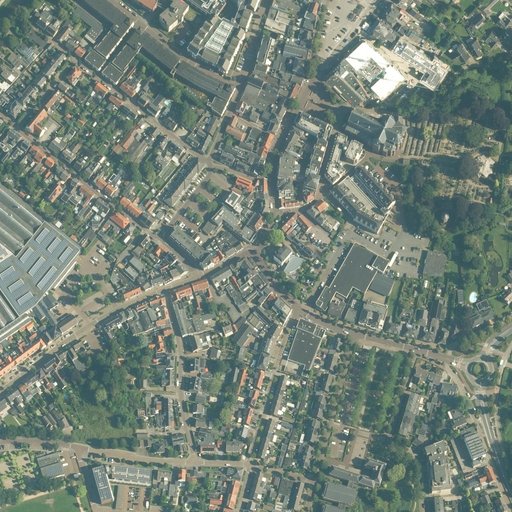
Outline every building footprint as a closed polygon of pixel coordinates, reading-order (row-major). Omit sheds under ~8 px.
[(123,37),(124,36),(133,25),(127,20),(120,14),(113,9),(107,4),(101,0),(83,0),(82,2),(85,4),(85,3),(86,2),(93,8),(99,13),(106,18),(112,24),(119,29),(123,32),(122,33),(118,30),(118,31),(117,31),(116,33),(114,31),(113,32),(107,40),(102,46),(96,53),(105,59),(106,60),(111,53),(116,47),(122,39),(124,37),(123,37)] [(131,0),(147,10),(147,11),(148,11),(150,12),(153,14),(157,8),(160,9),(164,11),(168,13),(170,16),(171,15),(172,13),(170,11),(162,7),(153,3),(155,0),(131,0)] [(184,0),(206,15),(207,14),(211,18),(215,21),(217,18),(226,5),(223,4),(224,2),(225,2),(226,0),(184,0)] [(191,56),(185,66),(190,68),(191,69),(195,63),(196,62),(197,62),(198,61),(199,61),(200,61),(201,62),(209,65),(216,69),(218,70),(218,71),(217,72),(218,72),(220,73),(221,73),(222,74),(223,74),(225,75),(226,76),(226,75),(226,74),(227,73),(229,68),(230,67),(240,45),(244,37),(242,36),(242,35),(242,34),(243,32),(245,33),(252,16),(250,15),(250,14),(250,13),(251,12),(254,13),(258,0),(231,0),(238,5),(237,7),(240,8),(234,24),(231,23),(230,27),(222,23),(217,18),(215,21),(211,18),(197,39),(190,49),(187,53),(191,56)] [(313,0),(272,0),(270,9),(273,10),(291,16),(313,24),(315,25),(316,19),(315,19),(317,11),(319,12),(321,5),(314,2),(313,2),(313,0)] [(488,0),(479,9),(487,16),(491,13),(487,9),(496,0),(488,0)] [(179,6),(180,4),(176,2),(170,11),(172,13),(171,15),(170,16),(168,13),(166,15),(159,21),(162,24),(163,23),(167,28),(166,29),(168,32),(177,25),(177,24),(179,22),(180,22),(181,23),(183,20),(182,20),(184,17),(186,19),(188,20),(189,18),(191,19),(194,15),(189,12),(188,11),(185,8),(184,9),(179,6)] [(400,9),(397,7),(393,4),(393,3),(391,3),(391,4),(388,8),(386,10),(386,11),(394,17),(397,19),(399,20),(403,23),(408,27),(422,36),(425,30),(409,20),(411,17),(403,11),(400,9)] [(291,16),(273,10),(270,17),(268,16),(268,15),(267,18),(267,20),(275,22),(300,30),(313,35),(313,34),(315,25),(313,24),(291,16)] [(37,14),(35,16),(41,21),(37,25),(44,30),(50,23),(46,20),(50,15),(48,14),(45,11),(41,16),(37,13),(37,14)] [(397,19),(394,17),(386,11),(382,16),(382,17),(386,19),(393,25),(396,20),(397,19)] [(421,22),(425,17),(418,12),(414,16),(421,22)] [(481,22),(485,18),(481,13),(473,21),(475,23),(472,26),(476,30),(479,27),(483,23),(481,22)] [(47,32),(53,37),(58,32),(55,29),(59,23),(56,21),(60,16),(57,14),(50,22),(50,23),(52,25),(51,26),(47,32)] [(511,23),(511,19),(510,18),(505,14),(501,18),(501,17),(497,23),(502,27),(506,30),(510,26),(509,25),(510,24),(511,24),(511,23)] [(67,28),(73,20),(70,17),(64,25),(67,27),(67,28)] [(384,22),(380,19),(377,23),(374,27),(389,37),(393,40),(393,39),(394,39),(397,37),(401,35),(397,31),(392,29),(390,27),(391,27),(384,22)] [(312,36),(313,35),(300,30),(275,22),(267,20),(264,29),(278,34),(299,43),(311,46),(313,36),(312,36)] [(403,23),(397,31),(401,35),(402,35),(405,31),(408,27),(403,23)] [(71,31),(67,28),(67,27),(65,30),(60,36),(57,40),(61,44),(64,40),(69,34),(70,35),(72,32),(71,31)] [(389,37),(374,27),(370,33),(381,39),(387,41),(389,37)] [(96,32),(94,30),(92,28),(86,35),(84,38),(93,45),(94,45),(94,46),(96,43),(94,41),(95,40),(98,36),(99,34),(96,32)] [(46,43),(46,42),(31,29),(31,30),(32,30),(28,34),(28,35),(24,40),(27,37),(31,41),(32,40),(36,44),(37,43),(38,44),(42,47),(46,43)] [(153,41),(146,36),(140,30),(132,39),(132,40),(133,39),(133,40),(130,43),(130,42),(128,44),(123,51),(117,58),(112,65),(113,66),(121,72),(127,65),(132,59),(137,52),(139,50),(136,48),(137,47),(138,46),(138,47),(139,46),(135,43),(136,42),(139,45),(146,50),(152,55),(159,61),(166,66),(173,72),(172,73),(170,77),(173,79),(175,75),(176,73),(184,78),(191,83),(199,87),(206,91),(214,95),(216,95),(219,97),(218,98),(213,107),(212,106),(211,106),(208,104),(207,107),(206,107),(211,109),(212,110),(211,111),(220,118),(221,118),(228,103),(231,96),(232,96),(234,91),(229,88),(229,89),(224,86),(219,84),(211,80),(204,77),(197,73),(191,69),(190,68),(185,66),(182,64),(181,67),(178,65),(180,63),(180,62),(173,57),(166,51),(160,46),(153,41)] [(488,36),(490,37),(487,42),(491,44),(490,45),(491,45),(495,48),(498,45),(497,44),(498,43),(499,43),(503,39),(492,31),(488,36)] [(287,45),(309,51),(311,46),(299,43),(278,34),(276,42),(288,44),(287,45)] [(396,42),(392,47),(427,70),(422,77),(435,86),(449,64),(442,59),(441,60),(435,56),(434,58),(404,39),(405,39),(401,37),(397,43),(396,42)] [(267,53),(268,47),(270,41),(269,40),(261,38),(257,51),(267,53)] [(72,52),(76,49),(77,47),(73,44),(75,41),(73,39),(70,42),(66,47),(72,52)] [(472,40),(467,42),(470,48),(471,47),(473,51),(474,50),(476,55),(478,54),(478,55),(481,53),(481,52),(482,52),(475,39),(473,41),(472,40)] [(363,40),(345,56),(362,74),(363,73),(368,79),(369,79),(373,83),(371,85),(381,96),(381,95),(383,93),(385,95),(389,92),(387,90),(390,88),(391,90),(396,85),(395,84),(399,80),(399,81),(399,80),(401,78),(402,79),(405,76),(403,74),(402,73),(401,74),(399,72),(400,71),(394,64),(393,64),(392,65),(391,63),(389,60),(388,60),(384,56),(382,54),(381,52),(377,49),(376,49),(365,40),(363,40)] [(270,41),(268,47),(308,57),(309,52),(309,51),(287,45),(288,44),(276,42),(275,42),(270,41)] [(35,59),(31,55),(33,53),(37,57),(40,54),(33,49),(31,47),(29,49),(21,43),(16,49),(27,59),(26,61),(30,65),(35,59)] [(455,50),(449,54),(453,59),(454,58),(456,61),(460,58),(462,61),(470,55),(461,43),(458,46),(459,47),(455,50)] [(282,57),(307,64),(307,63),(306,63),(308,57),(268,47),(267,53),(272,55),(282,57)] [(75,54),(81,59),(85,53),(87,51),(84,49),(82,51),(79,49),(75,54)] [(54,56),(62,62),(64,60),(65,59),(65,58),(66,58),(62,54),(59,50),(56,54),(54,56)] [(272,55),(267,53),(257,51),(253,65),(254,65),(273,71),(279,73),(285,75),(287,67),(293,69),(292,75),(300,76),(304,78),(308,64),(307,64),(282,57),(272,55)] [(92,52),(87,58),(84,61),(90,66),(94,62),(95,62),(99,57),(92,52)] [(21,61),(17,57),(13,54),(7,60),(11,63),(12,63),(11,64),(12,65),(12,64),(16,68),(17,69),(22,64),(27,68),(30,65),(26,61),(23,59),(21,61)] [(52,61),(59,66),(60,66),(61,65),(60,64),(62,62),(54,56),(53,55),(51,57),(54,59),(52,61)] [(344,57),(341,60),(350,70),(352,68),(358,74),(357,75),(357,76),(360,80),(362,77),(367,82),(368,80),(369,79),(368,79),(363,75),(362,74),(345,56),(344,57)] [(98,72),(106,62),(99,57),(95,62),(96,63),(92,67),(98,72)] [(341,60),(334,67),(342,75),(369,101),(371,99),(364,89),(357,79),(355,76),(350,70),(341,60)] [(42,63),(44,65),(42,67),(45,69),(44,70),(51,76),(51,75),(52,74),(53,74),(53,73),(55,70),(48,65),(46,63),(43,61),(42,63)] [(58,67),(59,66),(52,61),(50,63),(48,65),(55,70),(57,69),(57,68),(58,67)] [(12,69),(11,71),(4,64),(1,68),(5,71),(5,70),(16,80),(20,76),(20,75),(17,72),(13,69),(13,70),(12,69)] [(116,71),(109,65),(102,75),(107,80),(111,75),(112,76),(116,71)] [(272,73),(273,71),(254,65),(254,67),(253,70),(252,73),(268,77),(271,78),(280,81),(281,78),(275,76),(275,75),(272,73)] [(128,80),(137,69),(134,67),(125,78),(128,80)] [(334,67),(324,77),(325,78),(332,85),(333,83),(339,88),(352,102),(353,103),(355,104),(355,105),(358,106),(362,107),(362,108),(369,101),(342,75),(334,67)] [(74,69),(70,74),(77,79),(80,75),(83,77),(86,74),(82,71),(81,73),(78,71),(78,72),(74,69)] [(11,86),(16,80),(5,70),(5,71),(1,75),(5,78),(5,79),(7,80),(8,81),(6,83),(11,86)] [(37,74),(39,76),(37,79),(44,84),(45,84),(46,82),(47,80),(41,74),(38,72),(36,70),(34,72),(37,74)] [(50,76),(51,76),(44,70),(41,74),(47,80),(49,78),(50,78),(50,77),(50,76)] [(115,86),(123,76),(116,71),(112,76),(113,77),(110,81),(115,86)] [(280,81),(281,81),(292,85),(300,88),(301,87),(300,87),(303,81),(303,82),(304,81),(299,79),(293,77),(285,75),(279,73),(273,71),(272,73),(275,75),(275,76),(281,78),(280,81)] [(268,77),(252,73),(251,76),(252,76),(259,79),(266,82),(268,77)] [(77,79),(70,74),(66,79),(69,82),(74,86),(78,81),(77,79)] [(139,83),(142,79),(139,77),(137,80),(135,81),(126,94),(131,99),(135,95),(136,93),(136,92),(135,91),(138,87),(136,86),(139,83)] [(149,77),(146,81),(145,81),(140,88),(143,90),(151,79),(149,77)] [(279,86),(281,81),(280,81),(271,78),(268,77),(266,82),(279,86)] [(33,89),(30,87),(29,88),(28,90),(23,85),(19,82),(21,80),(19,78),(15,82),(17,84),(21,87),(33,97),(36,93),(37,93),(33,89)] [(124,84),(120,89),(126,94),(135,81),(137,80),(134,78),(130,83),(127,81),(125,84),(124,84)] [(300,88),(292,85),(281,81),(279,86),(283,87),(283,88),(283,89),(270,85),(270,86),(250,78),(247,85),(248,85),(279,98),(280,96),(289,100),(288,103),(289,104),(291,101),(294,102),(298,94),(300,88)] [(34,83),(40,88),(42,86),(43,85),(44,84),(37,79),(34,83)] [(155,81),(152,79),(151,79),(143,90),(146,92),(151,85),(155,81)] [(40,88),(34,83),(32,81),(30,83),(32,85),(30,87),(33,89),(37,93),(37,92),(38,92),(39,91),(39,90),(40,88)] [(92,91),(95,87),(98,84),(95,81),(89,89),(92,91)] [(11,86),(6,83),(4,82),(2,85),(0,83),(0,93),(4,89),(6,91),(11,86)] [(58,88),(71,98),(70,99),(71,100),(73,98),(72,97),(73,96),(67,91),(69,89),(62,83),(58,88)] [(99,95),(104,88),(99,84),(94,91),(99,95)] [(279,98),(277,98),(248,85),(247,86),(246,89),(246,90),(245,91),(244,93),(274,106),(285,112),(286,112),(290,104),(289,104),(288,103),(281,99),(279,98)] [(30,100),(33,97),(21,87),(19,89),(22,92),(24,94),(23,95),(30,100)] [(197,101),(198,101),(201,97),(196,93),(187,87),(184,91),(197,101)] [(108,92),(104,88),(99,95),(95,99),(98,101),(99,102),(101,99),(102,98),(103,98),(105,96),(108,92)] [(77,93),(78,95),(79,95),(85,100),(87,97),(79,90),(77,93)] [(60,94),(56,91),(51,96),(60,103),(63,99),(65,102),(70,105),(73,107),(75,104),(72,102),(62,94),(61,93),(60,95),(60,94)] [(17,93),(15,95),(27,104),(30,100),(23,95),(21,93),(20,95),(17,93)] [(242,97),(240,103),(246,105),(254,108),(256,109),(259,110),(261,111),(264,112),(272,115),(275,117),(282,120),(286,112),(285,112),(274,106),(244,93),(242,97)] [(145,98),(147,95),(145,94),(140,99),(137,103),(147,111),(151,105),(152,104),(149,102),(145,98)] [(0,97),(0,98),(7,104),(9,102),(7,101),(7,100),(2,95),(0,97)] [(24,108),(27,104),(15,95),(13,97),(16,99),(14,100),(16,102),(23,109),(24,108)] [(76,98),(82,103),(85,100),(79,95),(78,95),(76,98)] [(108,101),(111,103),(110,105),(106,109),(109,111),(111,109),(118,100),(113,95),(108,101)] [(51,96),(47,101),(52,106),(54,103),(58,106),(60,104),(51,96)] [(154,102),(152,104),(151,105),(147,111),(156,118),(160,112),(155,108),(157,105),(158,105),(161,100),(157,97),(153,102),(154,102)] [(123,104),(118,100),(111,109),(113,110),(116,106),(119,109),(123,104)] [(48,111),(52,106),(47,101),(43,107),(47,110),(48,111)] [(12,103),(10,106),(11,107),(19,114),(21,111),(22,111),(21,110),(23,109),(16,102),(14,104),(12,103)] [(191,111),(196,105),(192,102),(187,108),(191,111)] [(254,108),(246,105),(245,107),(239,104),(236,112),(242,115),(244,111),(250,114),(254,108)] [(309,113),(318,113),(318,104),(309,104),(309,113)] [(120,114),(123,116),(126,119),(128,116),(132,111),(127,106),(120,114)] [(16,117),(19,114),(11,107),(9,110),(8,109),(5,112),(7,113),(6,114),(9,116),(10,115),(14,119),(15,119),(16,117)] [(254,113),(256,109),(254,108),(250,114),(249,116),(251,117),(250,120),(256,123),(260,117),(259,117),(259,116),(260,114),(261,111),(259,110),(257,115),(254,113)] [(405,131),(406,131),(405,130),(404,130),(402,129),(402,128),(402,118),(393,118),(389,116),(387,121),(387,122),(383,123),(382,122),(382,121),(381,121),(379,121),(379,120),(379,121),(378,122),(377,121),(377,122),(376,122),(377,121),(373,119),(373,120),(365,117),(366,116),(362,114),(362,115),(356,112),(356,111),(355,111),(355,110),(356,110),(355,109),(355,110),(354,109),(354,108),(353,108),(353,109),(352,109),(351,109),(351,110),(351,111),(350,111),(351,112),(344,125),(344,124),(343,124),(344,125),(342,128),(341,129),(342,129),(346,131),(345,131),(344,131),(344,132),(345,132),(344,133),(345,133),(346,133),(352,135),(351,136),(355,138),(355,137),(362,141),(362,142),(366,144),(366,143),(367,143),(366,144),(367,144),(367,145),(367,146),(368,146),(369,147),(370,147),(372,147),(373,151),(372,151),(373,152),(374,151),(377,153),(377,154),(378,154),(378,153),(381,152),(382,154),(383,154),(382,155),(384,156),(386,157),(387,154),(390,155),(390,156),(391,157),(391,156),(393,155),(394,155),(394,154),(395,152),(396,152),(395,151),(393,150),(396,150),(397,151),(397,150),(400,149),(401,149),(400,148),(402,146),(403,146),(403,145),(401,144),(401,142),(402,141),(403,140),(403,139),(402,137),(405,135),(406,136),(406,135),(405,134),(405,131)] [(35,135),(35,136),(36,135),(39,137),(39,138),(40,138),(41,136),(42,136),(43,134),(45,132),(45,131),(44,133),(42,131),(43,130),(40,127),(40,128),(39,127),(45,120),(45,119),(46,118),(49,120),(51,117),(49,115),(47,116),(46,115),(42,112),(40,111),(39,112),(39,113),(37,116),(37,115),(36,116),(34,118),(34,119),(35,119),(33,122),(32,121),(30,124),(29,124),(30,125),(28,128),(27,127),(26,129),(27,130),(31,134),(31,133),(33,135),(34,133),(35,135)] [(134,121),(138,116),(132,111),(128,116),(131,119),(129,121),(132,123),(133,121),(134,121)] [(169,113),(166,118),(169,120),(165,125),(173,131),(179,124),(172,118),(174,116),(170,112),(169,113)] [(275,117),(272,115),(264,112),(263,116),(261,119),(271,124),(279,127),(280,126),(280,124),(281,123),(282,122),(281,122),(282,120),(275,117)] [(114,125),(120,118),(117,115),(111,123),(114,125)] [(205,118),(201,115),(199,118),(215,129),(216,130),(220,123),(219,123),(218,122),(214,119),(212,118),(212,119),(210,118),(208,120),(205,118)] [(277,175),(277,180),(288,182),(293,182),(299,182),(303,183),(303,190),(304,190),(305,191),(312,193),(315,194),(316,190),(330,193),(333,196),(334,198),(352,217),(353,218),(354,219),(353,221),(372,232),(377,235),(377,234),(384,223),(386,220),(388,215),(389,214),(386,212),(391,208),(395,204),(396,203),(393,199),(391,197),(388,194),(386,191),(383,188),(380,185),(378,182),(375,180),(372,177),(370,174),(367,171),(365,168),(359,162),(358,161),(359,158),(362,152),(361,151),(362,149),(361,148),(354,144),(353,146),(351,145),(349,149),(347,149),(348,146),(346,146),(345,148),(344,148),(347,141),(336,136),(331,133),(331,134),(330,134),(329,133),(329,131),(329,130),(329,129),(322,126),(321,125),(318,124),(309,119),(299,115),(294,125),(292,128),(302,133),(304,134),(304,133),(310,135),(307,141),(306,140),(305,142),(306,142),(308,143),(306,146),(304,151),(306,152),(312,154),(309,163),(307,171),(295,163),(291,160),(279,155),(278,162),(277,169),(277,175)] [(140,117),(136,122),(137,123),(136,124),(140,127),(145,121),(140,117)] [(212,137),(213,137),(216,130),(215,129),(199,118),(194,125),(211,139),(212,137)] [(232,118),(225,134),(227,135),(226,137),(233,140),(241,143),(243,143),(244,139),(246,135),(244,133),(243,135),(233,130),(237,122),(237,121),(238,120),(232,118)] [(76,124),(81,128),(86,123),(80,119),(76,124)] [(198,132),(199,129),(194,125),(193,126),(186,120),(182,125),(193,133),(190,136),(194,138),(195,137),(196,135),(198,132)] [(279,127),(271,124),(267,131),(275,135),(279,127)] [(251,132),(248,138),(262,145),(261,145),(269,148),(274,138),(253,128),(251,132)] [(292,128),(289,134),(298,139),(299,139),(301,139),(302,138),(301,140),(302,140),(305,142),(306,140),(307,141),(310,135),(304,133),(304,134),(302,133),(292,128)] [(67,135),(65,138),(69,141),(74,135),(74,134),(75,132),(71,129),(67,135)] [(155,139),(157,137),(160,133),(154,129),(152,132),(151,132),(144,141),(148,144),(148,145),(153,138),(155,139)] [(198,132),(196,135),(203,139),(201,144),(208,148),(212,139),(211,139),(199,129),(198,132)] [(6,147),(11,141),(17,134),(12,130),(9,133),(9,132),(5,136),(1,142),(4,145),(6,147)] [(19,141),(22,138),(17,134),(11,141),(6,147),(7,147),(9,146),(12,148),(16,145),(19,141)] [(138,142),(135,139),(128,134),(120,146),(118,145),(113,152),(125,161),(130,154),(132,155),(141,144),(138,142)] [(289,134),(284,143),(294,147),(301,150),(304,151),(306,146),(308,143),(306,142),(305,142),(302,140),(301,142),(298,141),(299,139),(298,139),(289,134)] [(167,137),(166,138),(164,136),(164,137),(161,141),(156,148),(159,150),(160,149),(163,151),(167,145),(170,141),(169,140),(170,139),(167,137)] [(193,139),(194,138),(190,136),(189,137),(186,141),(198,150),(204,155),(208,148),(201,144),(196,141),(193,139)] [(57,138),(54,141),(49,148),(53,152),(59,145),(61,142),(57,138)] [(248,138),(245,144),(253,147),(256,149),(257,149),(268,153),(270,149),(269,148),(261,145),(262,145),(248,138)] [(26,154),(32,146),(26,141),(23,145),(21,144),(16,149),(10,157),(13,159),(20,151),(19,151),(20,149),(26,154)] [(65,151),(60,157),(65,161),(78,145),(79,143),(77,141),(74,145),(73,145),(69,150),(69,149),(68,149),(66,150),(65,151)] [(147,147),(148,144),(144,141),(141,144),(132,155),(132,156),(129,160),(130,160),(128,162),(130,163),(131,162),(138,166),(141,162),(137,159),(143,151),(144,151),(147,147)] [(64,144),(61,142),(59,145),(53,152),(58,156),(64,149),(63,149),(65,147),(66,145),(64,144)] [(173,151),(176,154),(181,147),(173,142),(170,146),(168,149),(172,152),(173,151)] [(235,147),(235,149),(250,154),(252,155),(256,157),(256,156),(265,159),(268,153),(257,149),(256,149),(253,147),(245,144),(243,143),(241,143),(239,148),(235,147)] [(284,143),(281,152),(285,154),(289,156),(296,159),(295,163),(307,171),(309,163),(312,154),(306,152),(304,151),(301,150),(294,147),(284,143)] [(70,165),(73,161),(75,159),(76,157),(76,156),(76,155),(75,155),(81,147),(78,145),(65,161),(70,165)] [(225,145),(223,151),(238,157),(245,160),(244,160),(245,160),(244,162),(248,164),(247,166),(248,166),(251,168),(252,166),(261,170),(262,166),(263,166),(262,166),(265,160),(265,159),(256,156),(256,157),(252,155),(250,154),(235,149),(225,145)] [(24,156),(16,165),(20,168),(28,159),(29,158),(33,161),(40,152),(34,147),(27,156),(26,157),(24,156)] [(185,150),(181,147),(176,154),(174,157),(171,160),(177,164),(179,161),(183,164),(186,161),(187,161),(189,158),(183,153),(185,150)] [(43,160),(46,157),(40,152),(33,161),(29,165),(32,168),(35,164),(34,163),(36,161),(39,163),(30,175),(33,177),(37,173),(39,170),(41,168),(44,163),(42,162),(42,161),(43,160)] [(7,153),(0,160),(0,161),(3,164),(10,156),(7,153)] [(222,156),(219,161),(225,164),(230,155),(227,154),(226,156),(223,154),(222,156)] [(151,163),(155,166),(162,172),(166,166),(159,161),(161,157),(158,155),(151,163)] [(230,155),(225,164),(232,167),(234,161),(235,159),(231,158),(232,156),(230,155)] [(97,162),(98,162),(96,164),(91,171),(88,169),(86,171),(83,175),(88,180),(92,176),(93,174),(94,174),(95,174),(100,167),(100,168),(102,166),(102,165),(106,160),(101,157),(97,162)] [(176,184),(179,180),(183,175),(186,171),(189,167),(193,162),(196,158),(194,157),(160,201),(169,209),(171,207),(163,201),(166,197),(169,192),(173,188),(176,184)] [(205,165),(204,165),(196,158),(193,162),(202,170),(205,165)] [(51,170),(55,164),(49,159),(45,165),(51,170)] [(74,168),(79,173),(84,166),(87,163),(84,161),(81,159),(79,162),(74,168)] [(238,162),(235,170),(243,173),(244,172),(247,166),(248,164),(244,162),(242,161),(241,163),(238,162)] [(198,174),(202,170),(193,162),(189,167),(197,173),(198,174)] [(96,175),(96,176),(91,182),(96,186),(100,180),(109,169),(105,166),(98,175),(97,175),(96,175)] [(124,169),(126,167),(124,166),(116,176),(112,181),(109,186),(107,188),(104,192),(110,197),(112,199),(115,195),(113,194),(113,193),(115,191),(118,188),(116,186),(115,186),(123,177),(122,177),(127,171),(124,169)] [(159,182),(169,168),(167,166),(156,180),(159,182)] [(248,166),(245,173),(257,178),(261,170),(252,166),(251,168),(248,166)] [(65,172),(59,167),(53,174),(55,175),(55,179),(57,182),(58,181),(59,179),(65,172)] [(186,171),(194,177),(197,173),(189,167),(186,171)] [(183,175),(191,182),(194,177),(186,171),(183,175)] [(67,180),(71,176),(65,172),(59,179),(62,181),(65,183),(67,180)] [(54,176),(51,174),(45,182),(44,183),(47,184),(49,181),(50,181),(54,176)] [(192,182),(191,182),(183,175),(179,180),(188,187),(192,182)] [(239,178),(235,185),(240,187),(243,180),(239,178)] [(6,179),(3,182),(10,188),(13,185),(6,179)] [(77,186),(79,184),(74,180),(71,183),(70,186),(71,187),(68,191),(62,199),(67,203),(76,191),(79,187),(77,186)] [(107,185),(106,184),(100,180),(96,186),(102,191),(105,187),(107,185)] [(185,191),(188,187),(179,180),(176,184),(184,190),(185,191)] [(244,189),(248,181),(243,180),(240,187),(239,189),(240,190),(241,188),(244,189)] [(277,185),(277,186),(277,187),(277,188),(277,190),(278,190),(293,189),(293,182),(288,182),(277,180),(277,183),(277,185)] [(61,183),(60,183),(58,181),(57,182),(45,198),(52,203),(62,190),(58,187),(61,183)] [(255,201),(256,201),(256,200),(255,197),(257,197),(259,197),(259,195),(262,195),(262,191),(267,191),(267,181),(261,181),(257,181),(254,187),(255,188),(250,194),(247,199),(242,205),(249,210),(254,203),(251,201),(252,200),(255,201)] [(247,194),(247,193),(250,194),(255,188),(254,187),(251,186),(252,183),(248,181),(244,189),(243,192),(247,194)] [(0,343),(6,340),(7,339),(11,336),(25,327),(31,322),(26,314),(29,312),(32,310),(33,309),(38,306),(42,301),(48,297),(50,296),(47,293),(49,290),(51,288),(55,291),(75,267),(78,263),(76,258),(79,253),(81,254),(84,250),(73,242),(0,182),(0,343)] [(181,194),(184,190),(176,184),(173,188),(181,194)] [(79,204),(81,201),(89,191),(83,186),(78,193),(80,195),(75,201),(79,204)] [(177,199),(181,194),(173,188),(169,192),(177,199)] [(131,204),(129,207),(126,210),(132,215),(139,206),(137,204),(140,200),(139,199),(145,191),(143,189),(136,197),(135,198),(132,202),(132,203),(131,204)] [(293,189),(278,190),(279,198),(279,200),(284,199),(290,199),(290,196),(293,196),(293,189)] [(94,196),(89,191),(81,201),(84,203),(81,207),(83,208),(77,215),(78,216),(75,218),(78,221),(81,217),(88,208),(86,206),(94,196)] [(259,201),(268,201),(267,195),(267,191),(262,191),(262,195),(259,195),(259,197),(257,197),(255,197),(256,200),(256,201),(258,201),(259,201)] [(178,199),(177,199),(169,192),(166,197),(175,204),(178,199)] [(232,192),(222,205),(223,206),(227,209),(226,210),(239,221),(243,216),(244,218),(247,215),(250,211),(249,210),(242,205),(247,199),(243,197),(243,198),(232,192)] [(303,201),(301,201),(302,206),(307,204),(314,200),(313,199),(310,194),(310,195),(307,193),(303,195),(303,198),(303,201)] [(132,202),(135,198),(131,195),(128,199),(125,197),(122,201),(119,205),(126,210),(129,206),(131,204),(132,202)] [(172,208),(175,204),(166,197),(163,201),(171,207),(172,208)] [(94,206),(99,210),(105,204),(99,199),(94,206)] [(279,200),(278,200),(279,209),(292,208),(294,208),(302,206),(301,201),(300,201),(293,203),(285,203),(285,205),(284,205),(284,199),(279,200)] [(143,206),(147,209),(151,204),(152,203),(148,200),(143,206)] [(328,208),(321,201),(318,204),(314,208),(320,215),(328,218),(329,218),(330,217),(326,214),(327,214),(325,212),(328,210),(327,209),(328,208)] [(97,213),(101,216),(104,218),(106,215),(111,209),(105,204),(99,210),(97,213)] [(145,215),(143,218),(140,221),(145,225),(152,216),(150,214),(155,207),(151,204),(147,209),(145,211),(148,213),(146,215),(145,215)] [(139,206),(132,215),(137,219),(142,213),(143,211),(142,211),(143,209),(139,206)] [(262,217),(266,219),(270,211),(267,210),(266,208),(269,208),(269,206),(257,207),(257,208),(255,212),(262,217)] [(88,208),(81,217),(85,219),(92,209),(89,207),(88,208)] [(239,221),(226,210),(223,207),(210,221),(207,225),(205,226),(202,230),(208,236),(213,230),(214,231),(215,232),(216,231),(217,232),(220,229),(224,224),(234,233),(233,233),(242,240),(242,239),(248,244),(249,243),(249,244),(250,242),(250,243),(252,241),(253,242),(256,238),(258,235),(248,229),(244,225),(239,221)] [(338,223),(329,218),(328,218),(320,215),(314,208),(313,207),(306,213),(329,233),(338,223)] [(152,216),(145,225),(149,229),(155,223),(154,222),(158,218),(160,220),(164,215),(160,211),(154,218),(152,216)] [(262,218),(253,212),(250,211),(247,215),(250,217),(254,220),(255,220),(262,225),(266,221),(265,221),(262,218)] [(117,214),(116,214),(115,213),(115,214),(114,214),(111,217),(105,225),(108,227),(110,225),(112,226),(120,216),(117,214)] [(302,216),(299,219),(292,213),(278,228),(287,236),(290,232),(297,225),(297,224),(305,234),(309,230),(312,227),(302,216)] [(443,213),(443,215),(442,216),(441,217),(441,218),(441,219),(441,220),(441,221),(441,222),(442,223),(443,223),(444,224),(445,224),(446,223),(447,223),(447,222),(448,222),(448,221),(448,220),(449,219),(448,218),(448,217),(448,214),(443,213)] [(254,220),(250,217),(247,215),(244,218),(243,216),(239,221),(244,225),(248,229),(258,235),(256,234),(262,225),(255,220),(254,220)] [(120,216),(112,226),(113,227),(114,229),(112,231),(115,232),(125,220),(120,216)] [(123,231),(126,227),(129,223),(125,220),(115,232),(117,234),(121,229),(123,231)] [(129,225),(126,229),(124,232),(127,234),(126,236),(122,241),(126,244),(130,239),(129,238),(132,234),(132,233),(135,229),(129,225)] [(215,266),(210,257),(206,253),(205,253),(199,248),(194,243),(193,242),(190,240),(188,238),(183,234),(183,233),(182,232),(177,228),(173,232),(174,233),(169,238),(174,243),(180,248),(185,253),(191,257),(196,262),(197,261),(200,264),(199,265),(201,268),(204,271),(214,267),(215,266)] [(78,244),(82,247),(87,241),(88,240),(93,233),(94,232),(90,229),(78,244)] [(221,236),(222,237),(231,247),(235,254),(236,253),(236,254),(243,249),(239,243),(231,236),(226,232),(221,236)] [(151,241),(144,235),(137,244),(144,250),(151,241)] [(111,237),(109,239),(106,243),(109,245),(112,241),(113,242),(115,240),(111,237)] [(223,252),(216,242),(219,240),(217,237),(214,240),(215,240),(213,242),(211,244),(209,246),(209,247),(205,249),(207,252),(206,253),(210,257),(215,266),(224,261),(228,259),(225,255),(226,254),(224,251),(223,252)] [(225,255),(228,259),(235,254),(231,247),(222,237),(219,240),(216,242),(223,252),(224,251),(226,254),(225,255)] [(295,238),(292,241),(305,252),(304,253),(309,258),(313,253),(310,251),(308,249),(306,247),(299,241),(295,238)] [(353,289),(364,295),(377,273),(382,276),(389,265),(389,264),(389,263),(388,262),(356,244),(355,244),(354,245),(329,289),(325,287),(315,305),(316,308),(325,313),(336,294),(337,294),(344,298),(346,299),(353,289)] [(160,257),(166,250),(161,246),(156,251),(158,253),(156,255),(158,257),(159,256),(160,257)] [(289,265),(288,267),(289,273),(294,271),(297,269),(300,265),(302,261),(297,260),(297,259),(294,256),(293,257),(291,255),(292,254),(284,248),(281,251),(280,250),(279,251),(277,250),(275,253),(276,254),(275,255),(276,256),(274,260),(281,266),(284,263),(289,265)] [(428,252),(423,275),(427,276),(442,279),(448,256),(449,252),(434,248),(434,250),(433,253),(432,252),(428,251),(428,252)] [(140,256),(138,254),(135,250),(132,254),(134,256),(137,259),(140,256)] [(166,250),(160,257),(163,259),(164,258),(165,259),(171,254),(166,250)] [(149,256),(154,261),(157,258),(157,259),(157,258),(155,256),(152,253),(149,256)] [(171,254),(165,259),(163,261),(159,265),(161,267),(166,264),(167,266),(168,266),(169,264),(172,267),(177,262),(177,261),(176,259),(171,254)] [(137,259),(134,256),(127,264),(129,265),(129,266),(141,276),(142,278),(152,287),(153,288),(157,287),(153,276),(156,275),(156,274),(155,271),(151,273),(137,259)] [(115,266),(119,270),(119,269),(133,282),(136,279),(139,281),(137,283),(140,286),(139,287),(141,288),(142,288),(145,291),(153,288),(153,289),(153,288),(152,287),(142,278),(141,276),(129,266),(126,268),(117,260),(115,266)] [(243,260),(230,268),(232,272),(233,272),(236,276),(234,278),(237,283),(245,277),(247,276),(246,274),(248,273),(249,273),(253,270),(245,260),(243,260)] [(188,273),(178,261),(177,262),(172,267),(170,268),(171,270),(175,272),(177,273),(180,277),(188,273)] [(173,281),(170,275),(169,276),(167,273),(168,272),(167,271),(166,272),(165,271),(169,267),(167,266),(166,264),(161,267),(158,268),(162,276),(161,276),(162,279),(162,280),(165,285),(173,281)] [(115,266),(113,273),(120,281),(125,287),(128,286),(134,297),(141,294),(138,286),(134,288),(132,284),(131,282),(128,283),(117,271),(119,270),(115,266)] [(180,278),(180,277),(177,273),(175,272),(171,270),(170,268),(169,267),(165,271),(166,272),(167,271),(168,272),(167,273),(169,276),(170,275),(173,281),(180,278)] [(153,276),(157,287),(163,285),(159,276),(160,276),(159,273),(158,273),(157,270),(157,271),(156,269),(155,270),(155,271),(156,274),(156,275),(153,276)] [(223,286),(220,288),(222,290),(225,289),(223,287),(228,284),(229,286),(225,288),(228,293),(229,292),(229,293),(232,298),(238,308),(246,303),(241,297),(242,296),(238,291),(240,289),(238,286),(237,283),(234,278),(232,276),(227,269),(217,275),(223,286)] [(237,283),(238,286),(240,289),(246,285),(250,282),(249,282),(257,276),(253,270),(249,273),(248,273),(246,274),(247,276),(245,277),(237,283)] [(113,285),(120,281),(113,273),(110,280),(113,285)] [(394,281),(382,276),(377,273),(373,282),(390,290),(391,287),(392,287),(392,286),(394,281)] [(217,275),(210,279),(214,286),(218,284),(220,288),(223,286),(217,275)] [(247,305),(250,303),(257,295),(265,287),(257,276),(249,282),(250,282),(246,285),(240,289),(238,291),(242,296),(241,297),(247,305)] [(199,282),(202,290),(203,293),(203,294),(206,293),(207,299),(208,303),(213,302),(212,298),(210,288),(209,288),(206,280),(199,282)] [(428,290),(429,283),(422,281),(420,288),(428,290)] [(199,291),(202,290),(199,282),(191,285),(192,286),(193,289),(195,295),(198,294),(198,293),(199,293),(199,291)] [(120,295),(122,294),(125,301),(134,297),(128,286),(125,287),(117,291),(120,295)] [(192,295),(190,292),(189,287),(182,289),(187,302),(189,302),(191,301),(189,296),(192,295)] [(272,294),(265,287),(257,295),(261,299),(258,303),(258,304),(255,307),(250,303),(247,305),(254,312),(260,307),(263,303),(272,294)] [(501,296),(500,296),(503,299),(504,300),(508,304),(509,304),(509,303),(511,300),(511,288),(508,291),(507,290),(504,293),(501,295),(501,296)] [(184,303),(187,302),(182,289),(177,291),(180,299),(182,299),(184,303)] [(181,303),(180,299),(177,291),(170,294),(169,294),(170,297),(178,323),(187,320),(183,308),(181,303)] [(348,310),(344,320),(344,321),(345,320),(354,324),(355,324),(361,304),(355,302),(359,294),(355,291),(354,293),(353,292),(347,305),(351,307),(349,311),(348,310)] [(59,306),(51,295),(50,296),(48,297),(42,301),(38,306),(33,309),(32,310),(36,316),(40,321),(45,317),(48,321),(52,326),(54,329),(55,328),(56,328),(57,327),(59,326),(57,323),(50,312),(52,310),(58,306),(59,306)] [(269,312),(270,312),(271,311),(271,310),(274,306),(279,300),(279,299),(273,295),(270,299),(267,301),(268,301),(266,303),(263,305),(269,312)] [(169,320),(166,304),(165,301),(165,300),(164,296),(149,302),(150,305),(148,306),(145,307),(147,312),(150,310),(153,316),(154,316),(156,322),(158,330),(163,329),(162,326),(169,324),(169,320)] [(286,307),(279,300),(274,306),(271,310),(271,311),(270,312),(268,315),(260,307),(254,312),(267,325),(270,328),(275,323),(272,320),(286,307)] [(492,312),(490,308),(486,300),(480,304),(483,309),(484,311),(485,314),(489,312),(490,314),(492,312)] [(328,314),(340,319),(340,318),(343,310),(345,304),(340,302),(339,303),(336,301),(334,306),(332,305),(331,305),(330,309),(327,314),(328,314)] [(153,316),(150,310),(147,312),(145,307),(148,306),(150,305),(149,302),(144,304),(135,308),(135,310),(145,333),(154,329),(154,331),(158,330),(156,322),(154,316),(153,316)] [(386,312),(387,308),(366,302),(365,306),(364,305),(358,326),(374,330),(374,329),(381,331),(387,312),(386,312)] [(432,320),(430,330),(429,333),(427,342),(433,343),(434,339),(435,339),(438,327),(436,327),(437,321),(440,321),(443,303),(435,302),(431,320),(432,320)] [(286,307),(272,320),(275,323),(282,328),(291,312),(286,307)] [(123,313),(117,316),(117,317),(121,324),(124,332),(138,325),(142,332),(144,331),(135,309),(130,311),(129,310),(123,313)] [(405,318),(407,310),(401,309),(399,317),(405,318)] [(467,318),(469,322),(471,326),(471,327),(472,329),(483,324),(482,323),(488,320),(489,321),(492,319),(489,312),(480,317),(478,313),(467,318)] [(77,323),(73,317),(70,314),(61,321),(57,323),(59,326),(57,327),(62,335),(72,329),(72,328),(77,325),(77,323)] [(207,315),(201,316),(200,314),(198,315),(199,317),(187,320),(178,323),(183,338),(187,336),(197,333),(206,331),(203,321),(208,319),(207,315)] [(116,338),(111,330),(120,324),(121,324),(117,317),(117,316),(104,323),(106,326),(103,328),(107,334),(104,336),(108,343),(112,340),(116,338)] [(262,324),(254,316),(249,322),(259,331),(260,331),(261,332),(265,326),(262,324)] [(387,328),(386,332),(392,334),(394,326),(390,325),(392,318),(388,317),(386,328),(387,328)] [(459,337),(459,332),(460,326),(454,325),(454,322),(453,322),(454,318),(451,318),(450,329),(451,329),(450,337),(457,338),(457,336),(459,337)] [(296,330),(297,331),(287,361),(305,366),(301,377),(308,379),(310,373),(311,371),(310,371),(311,369),(312,365),(314,360),(316,356),(318,351),(319,348),(325,332),(320,330),(319,332),(315,331),(317,327),(300,321),(296,330)] [(31,335),(34,338),(37,336),(35,332),(37,331),(31,322),(25,327),(31,335)] [(238,332),(231,341),(240,348),(241,348),(242,347),(248,338),(247,337),(249,334),(250,335),(250,334),(251,335),(252,334),(257,337),(258,336),(262,338),(260,345),(256,343),(254,349),(248,347),(247,349),(252,351),(253,351),(257,352),(265,355),(269,356),(270,356),(271,356),(273,350),(272,349),(273,345),(274,344),(275,345),(283,330),(282,329),(283,328),(282,328),(275,323),(270,328),(267,325),(261,333),(260,332),(259,332),(246,322),(245,323),(244,324),(238,332)] [(232,332),(230,327),(228,323),(221,326),(223,331),(225,335),(232,332)] [(394,326),(392,334),(398,335),(399,331),(400,331),(402,324),(399,323),(398,326),(394,326)] [(404,332),(403,336),(410,338),(411,330),(407,329),(408,325),(404,324),(403,332),(404,332)] [(411,330),(410,338),(416,339),(417,335),(418,335),(420,328),(418,328),(419,326),(412,325),(411,330)] [(426,329),(426,327),(424,327),(423,329),(422,328),(422,331),(420,336),(422,336),(421,340),(427,342),(429,333),(430,330),(426,329)] [(54,341),(61,336),(55,328),(54,329),(48,334),(49,335),(53,340),(53,341),(54,341)] [(45,329),(41,332),(43,335),(41,337),(48,346),(53,342),(54,341),(53,341),(53,340),(49,335),(48,335),(47,333),(45,329)] [(163,333),(162,333),(162,332),(154,333),(155,337),(156,337),(156,338),(161,337),(161,338),(172,335),(171,329),(163,330),(163,333)] [(212,338),(215,333),(214,331),(205,334),(194,337),(195,339),(194,339),(189,340),(191,347),(207,342),(208,341),(207,338),(208,337),(209,337),(212,338)] [(448,333),(441,332),(440,331),(439,335),(438,339),(437,344),(446,346),(448,339),(449,334),(448,334),(448,333)] [(31,335),(28,338),(30,341),(33,345),(30,347),(32,349),(35,353),(40,349),(36,343),(35,343),(33,339),(34,338),(31,335)] [(38,342),(36,343),(40,349),(41,351),(46,347),(39,337),(36,339),(38,342)] [(146,346),(146,348),(146,349),(147,350),(155,349),(156,354),(165,353),(164,348),(163,343),(162,343),(161,338),(161,337),(156,338),(155,339),(156,342),(157,344),(153,345),(152,343),(151,344),(151,345),(148,345),(147,345),(146,346)] [(339,344),(340,341),(332,339),(330,344),(330,345),(331,345),(333,346),(332,351),(334,352),(333,352),(334,352),(334,351),(340,352),(342,345),(339,344)] [(10,344),(6,340),(0,343),(0,348),(3,347),(4,348),(10,344)] [(83,346),(80,341),(72,345),(75,351),(83,346)] [(208,345),(207,342),(191,347),(193,353),(198,351),(199,353),(207,350),(209,349),(208,345)] [(25,345),(23,347),(24,348),(23,348),(25,350),(24,351),(29,357),(30,356),(35,353),(32,349),(30,347),(28,348),(26,346),(25,345)] [(24,351),(23,352),(21,348),(16,352),(23,362),(29,357),(24,351)] [(75,366),(74,366),(77,370),(80,368),(82,371),(88,368),(83,360),(80,362),(72,349),(66,353),(69,356),(70,358),(74,364),(75,366)] [(67,364),(66,363),(65,361),(70,358),(69,356),(66,353),(65,350),(57,355),(63,365),(64,366),(67,364)] [(17,366),(23,362),(16,352),(15,353),(16,356),(13,358),(13,359),(13,360),(17,366)] [(9,357),(7,354),(2,358),(5,361),(11,370),(17,366),(13,360),(12,360),(9,357)] [(258,357),(257,361),(267,365),(269,358),(264,356),(265,356),(259,354),(257,357),(258,357)] [(59,367),(56,369),(57,371),(56,371),(61,377),(65,375),(61,370),(62,368),(64,366),(56,356),(53,358),(58,366),(59,367)] [(242,366),(245,358),(243,357),(239,356),(237,364),(240,365),(242,366)] [(316,356),(314,360),(327,363),(335,365),(336,363),(337,358),(333,357),(329,356),(328,360),(327,360),(324,359),(322,358),(318,357),(318,356),(316,356)] [(44,368),(41,371),(44,375),(48,372),(49,373),(53,370),(54,371),(56,369),(59,367),(58,366),(53,358),(43,366),(44,368)] [(124,360),(122,360),(121,358),(119,359),(116,359),(114,359),(115,367),(117,367),(116,360),(118,360),(118,362),(119,365),(122,364),(122,363),(124,363),(124,360)] [(204,373),(204,369),(204,370),(204,366),(205,366),(206,361),(205,361),(205,359),(199,359),(199,361),(197,361),(197,362),(191,361),(190,373),(199,373),(200,373),(204,373)] [(2,362),(1,362),(0,360),(0,366),(2,368),(1,369),(5,375),(11,370),(5,361),(2,363),(2,362)] [(314,360),(312,365),(314,366),(315,366),(315,365),(320,366),(323,366),(324,366),(323,370),(325,371),(329,371),(333,373),(335,368),(334,368),(335,365),(327,363),(314,360)] [(251,367),(253,368),(260,371),(260,370),(265,371),(267,365),(257,361),(256,365),(255,365),(254,366),(251,365),(251,367)] [(246,372),(247,368),(243,366),(242,370),(243,370),(241,376),(244,377),(250,379),(262,383),(264,375),(263,375),(256,373),(255,377),(251,376),(251,378),(245,377),(246,372)] [(232,374),(230,384),(235,385),(239,370),(227,368),(226,373),(231,374),(232,374)] [(56,371),(57,371),(56,369),(54,371),(55,372),(53,374),(59,383),(58,383),(62,389),(63,389),(67,386),(61,377),(56,371)] [(319,371),(313,369),(311,369),(310,371),(311,371),(310,373),(317,375),(317,377),(321,378),(320,382),(319,384),(322,385),(330,387),(332,378),(327,376),(328,373),(324,372),(319,371)] [(415,390),(417,386),(423,372),(417,369),(414,378),(417,379),(414,385),(412,384),(410,391),(414,393),(415,390)] [(162,374),(162,379),(166,379),(166,380),(174,380),(174,372),(166,372),(166,370),(157,370),(157,374),(162,374)] [(44,375),(41,371),(35,375),(38,379),(40,381),(42,380),(47,386),(50,384),(44,375)] [(426,382),(427,379),(429,374),(423,372),(417,386),(420,387),(422,380),(426,382)] [(427,390),(425,396),(428,397),(429,395),(430,390),(436,377),(433,376),(433,375),(433,374),(431,373),(430,374),(428,379),(427,382),(430,383),(428,389),(428,390),(427,390)] [(38,381),(37,379),(34,375),(28,379),(33,385),(32,385),(35,390),(38,388),(34,383),(38,381)] [(279,384),(286,385),(287,381),(290,382),(291,380),(281,377),(279,384)] [(436,377),(430,390),(433,391),(434,389),(437,390),(438,386),(439,387),(440,384),(442,379),(440,378),(439,377),(439,378),(436,377)] [(28,379),(23,383),(30,393),(33,391),(30,387),(32,385),(33,385),(28,379)] [(166,379),(162,379),(162,387),(165,387),(165,388),(169,388),(174,388),(174,380),(166,380),(166,379)] [(201,381),(196,380),(191,379),(189,392),(194,393),(197,393),(198,394),(199,389),(203,390),(204,382),(201,382),(201,381)] [(260,390),(262,383),(250,379),(249,383),(254,385),(254,388),(255,389),(260,390)] [(22,394),(26,399),(31,395),(30,393),(23,383),(17,388),(22,394)] [(328,394),(330,387),(322,385),(319,384),(317,383),(315,390),(315,389),(314,392),(318,393),(319,393),(324,395),(325,393),(328,394)] [(277,390),(284,392),(286,385),(279,384),(277,390)] [(447,396),(450,385),(443,384),(440,394),(442,395),(447,396)] [(457,387),(450,385),(447,396),(454,398),(457,387)] [(15,389),(10,393),(22,409),(24,407),(17,398),(20,396),(18,393),(15,389)] [(276,396),(285,399),(286,395),(290,396),(290,394),(287,392),(284,392),(277,390),(276,396)] [(254,392),(253,392),(250,391),(247,398),(256,401),(259,393),(254,392)] [(22,409),(10,393),(5,397),(10,403),(12,402),(17,407),(16,407),(21,414),(24,412),(23,410),(22,409)] [(324,395),(319,393),(318,393),(317,397),(318,397),(317,404),(324,406),(326,399),(323,398),(324,395)] [(239,395),(238,397),(246,400),(245,402),(246,402),(245,405),(248,406),(249,407),(254,408),(256,401),(247,398),(239,395)] [(408,401),(419,404),(421,398),(415,396),(410,395),(408,401)] [(206,398),(203,398),(196,396),(195,403),(204,405),(206,398)] [(284,403),(285,399),(276,396),(274,403),(280,404),(283,405),(287,406),(288,404),(284,403)] [(448,408),(455,406),(461,403),(459,399),(455,401),(449,404),(448,408)] [(407,407),(418,410),(417,410),(419,404),(408,401),(407,407)] [(283,405),(280,404),(274,403),(272,409),(278,411),(282,412),(283,408),(286,409),(287,406),(283,405)] [(313,403),(311,410),(315,411),(323,413),(324,406),(317,404),(313,403)] [(192,411),(192,413),(193,413),(193,414),(198,414),(200,414),(200,411),(202,411),(203,407),(201,407),(201,405),(196,405),(196,407),(194,407),(193,410),(192,411)] [(405,413),(416,416),(417,416),(418,410),(417,410),(407,407),(405,413)] [(147,417),(151,417),(155,416),(154,409),(150,409),(146,409),(147,417)] [(246,409),(245,410),(243,409),(242,413),(239,412),(238,415),(241,416),(242,416),(241,416),(251,419),(253,412),(248,410),(246,409)] [(277,415),(278,411),(272,409),(270,415),(280,418),(281,416),(277,415)] [(455,429),(462,426),(466,424),(464,418),(462,419),(458,409),(453,411),(449,412),(450,412),(447,413),(450,420),(452,419),(454,422),(453,423),(455,429)] [(321,420),(323,413),(315,411),(313,418),(321,420)] [(61,413),(58,414),(66,429),(69,427),(65,418),(64,418),(61,413)] [(414,422),(416,416),(405,413),(403,418),(414,422)] [(46,416),(54,426),(57,424),(50,414),(49,415),(49,414),(46,416)] [(55,416),(58,422),(62,431),(66,429),(58,414),(55,416)] [(241,424),(243,424),(244,425),(249,426),(251,419),(241,416),(242,416),(241,416),(238,415),(237,416),(237,418),(242,420),(241,424)] [(48,426),(50,429),(53,427),(45,417),(41,421),(46,427),(48,426)] [(414,422),(403,418),(401,424),(412,427),(413,424),(415,424),(415,423),(416,422),(414,422)] [(269,420),(267,427),(273,429),(277,430),(278,425),(280,426),(281,424),(278,423),(273,422),(269,420)] [(199,433),(208,434),(213,436),(222,438),(223,435),(225,428),(222,427),(220,432),(208,429),(209,422),(205,422),(196,421),(196,428),(202,428),(201,430),(200,429),(199,433)] [(310,429),(318,431),(320,424),(311,421),(310,426),(307,425),(307,428),(310,429)] [(230,425),(226,424),(225,428),(223,435),(227,436),(229,433),(230,433),(231,429),(236,431),(238,432),(236,437),(238,437),(240,438),(242,439),(245,440),(246,437),(247,432),(242,430),(240,430),(238,430),(239,427),(231,426),(230,425)] [(401,424),(400,430),(407,433),(407,432),(411,433),(411,432),(411,431),(412,428),(412,427),(401,424)] [(271,435),(273,429),(267,427),(265,433),(271,435)] [(316,438),(318,431),(310,429),(308,436),(316,438)] [(472,429),(459,434),(462,440),(463,439),(473,463),(471,464),(473,468),(480,465),(480,464),(481,463),(481,462),(483,461),(483,462),(483,461),(484,461),(484,460),(484,459),(484,458),(485,457),(476,436),(474,437),(473,435),(474,434),(472,429)] [(406,439),(407,434),(407,433),(400,430),(398,436),(406,439)] [(200,453),(208,453),(208,434),(199,433),(198,437),(204,438),(204,444),(199,444),(199,447),(196,447),(197,451),(200,451),(200,453)] [(271,435),(265,433),(263,439),(269,441),(272,442),(274,436),(271,435)] [(178,453),(179,456),(183,455),(181,446),(180,446),(180,445),(184,444),(182,435),(171,437),(173,446),(177,445),(179,453),(178,453)] [(316,438),(308,436),(305,435),(302,444),(312,447),(313,445),(313,444),(314,445),(316,438)] [(465,471),(451,437),(449,438),(462,472),(465,471)] [(269,441),(263,439),(261,446),(268,448),(270,448),(271,449),(271,446),(272,446),(268,445),(269,441)] [(312,447),(302,444),(290,441),(288,451),(290,451),(299,454),(311,457),(313,450),(311,449),(312,447)] [(164,453),(164,448),(163,443),(159,443),(159,446),(156,446),(156,449),(155,450),(155,454),(157,453),(157,454),(164,453)] [(232,444),(232,453),(239,453),(239,447),(242,448),(242,443),(239,443),(239,444),(232,444)] [(446,454),(442,444),(428,449),(423,451),(423,456),(426,455),(426,457),(428,457),(430,459),(428,460),(429,465),(430,465),(431,471),(429,472),(430,482),(432,482),(432,489),(431,489),(432,494),(436,494),(450,493),(446,458),(444,458),(443,455),(446,454)] [(266,454),(268,448),(261,446),(259,452),(266,454)] [(265,457),(266,454),(259,452),(258,459),(268,461),(268,459),(268,458),(265,457)] [(58,454),(49,456),(50,460),(47,461),(46,457),(40,459),(37,460),(38,464),(39,468),(41,473),(42,477),(41,477),(42,483),(46,482),(47,485),(63,480),(62,477),(64,476),(59,457),(58,454)] [(309,464),(311,457),(299,454),(299,455),(298,457),(302,458),(301,462),(309,464)] [(287,458),(286,458),(285,458),(283,466),(287,467),(289,461),(292,462),(292,463),(295,463),(299,465),(298,468),(302,470),(304,470),(307,471),(309,464),(301,462),(296,460),(287,458)] [(344,511),(346,506),(351,507),(352,506),(353,506),(357,494),(355,494),(355,492),(352,491),(353,484),(358,485),(373,489),(374,484),(379,486),(386,466),(366,461),(364,468),(364,467),(364,468),(373,471),(372,474),(373,474),(371,480),(364,478),(361,477),(332,467),(329,475),(349,482),(347,489),(328,484),(327,486),(325,486),(322,498),(324,498),(323,500),(339,504),(337,510),(325,507),(325,509),(323,508),(321,511),(344,511)] [(108,468),(105,469),(107,477),(109,476),(112,476),(112,480),(150,484),(152,471),(150,471),(111,467),(111,469),(109,469),(109,468),(108,468)] [(103,468),(92,472),(93,476),(94,475),(95,479),(94,480),(95,484),(96,484),(97,488),(96,488),(98,492),(99,492),(100,496),(99,496),(100,500),(101,500),(102,504),(101,504),(101,505),(111,502),(112,502),(112,501),(103,469),(103,468)] [(475,483),(494,475),(491,469),(490,470),(486,471),(484,472),(485,475),(478,477),(478,478),(479,481),(475,483)] [(173,497),(176,497),(177,497),(178,487),(179,487),(185,487),(185,482),(185,477),(185,472),(179,471),(178,471),(178,480),(178,481),(175,481),(175,480),(175,486),(173,497)] [(232,479),(235,480),(240,481),(242,476),(227,472),(226,475),(232,477),(232,479)] [(257,474),(255,480),(265,483),(266,479),(270,480),(272,475),(263,473),(263,476),(257,474)] [(491,483),(496,482),(494,475),(475,483),(469,485),(470,488),(476,485),(476,486),(480,484),(487,482),(489,485),(491,483)] [(265,483),(255,480),(253,487),(262,489),(263,487),(264,483),(265,483)] [(280,484),(302,490),(303,488),(304,486),(291,482),(285,481),(284,480),(282,480),(280,484)] [(239,485),(235,483),(230,482),(230,485),(226,485),(227,484),(222,483),(222,484),(219,483),(218,486),(219,486),(222,486),(238,491),(239,485)] [(301,495),(302,490),(280,484),(279,489),(301,495)] [(115,509),(122,510),(122,509),(121,509),(124,487),(118,486),(115,509)] [(227,495),(236,497),(238,491),(222,486),(221,489),(220,490),(221,491),(220,493),(227,494),(227,495)] [(253,487),(252,493),(258,495),(261,496),(262,492),(266,493),(266,490),(262,489),(253,487)] [(300,500),(301,495),(279,489),(278,494),(279,494),(285,496),(287,496),(290,497),(300,500)] [(258,495),(252,493),(250,500),(260,502),(261,500),(257,499),(258,495)] [(214,498),(214,499),(234,504),(236,497),(227,495),(226,500),(223,499),(223,497),(215,495),(215,496),(214,498)] [(284,502),(298,506),(300,500),(290,497),(287,496),(285,496),(284,502)] [(485,506),(490,503),(487,496),(482,498),(479,499),(481,503),(483,502),(485,506)] [(213,501),(213,504),(220,505),(220,506),(224,506),(223,508),(228,509),(233,510),(234,504),(214,499),(214,500),(214,501),(213,501)] [(497,509),(505,505),(503,499),(498,501),(491,504),(493,508),(494,508),(495,510),(496,509),(496,510),(497,509)] [(296,511),(298,506),(284,502),(283,504),(276,502),(274,510),(273,510),(272,511),(296,511)] [(247,511),(252,511),(256,511),(258,509),(258,506),(249,503),(247,511)]
